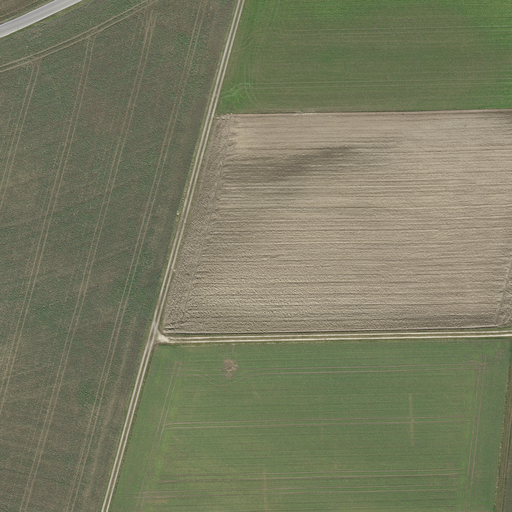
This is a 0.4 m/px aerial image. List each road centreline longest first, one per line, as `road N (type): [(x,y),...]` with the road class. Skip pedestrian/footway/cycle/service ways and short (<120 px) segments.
road 1 (track): [(242,0),(108,511)]
road 2 (track): [(153,341),(511,333)]
road 3 (track): [(511,374),(497,511)]
